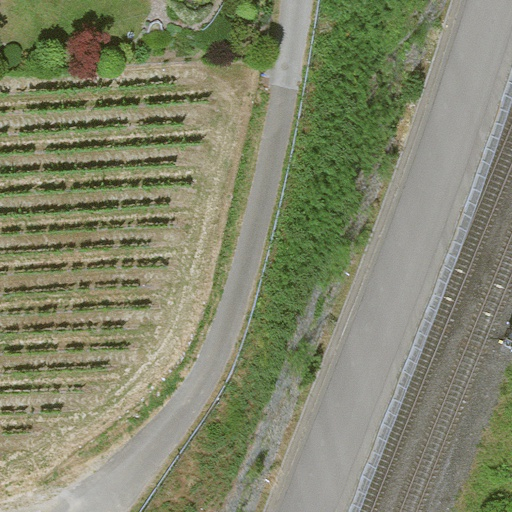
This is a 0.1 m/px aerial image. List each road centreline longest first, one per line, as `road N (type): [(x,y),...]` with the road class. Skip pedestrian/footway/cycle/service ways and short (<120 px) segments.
road 1 (unclassified): [(324,0),(305,158),(268,300),(217,405),(134,511)]
road 2 (unclassified): [(494,0),(309,511)]
